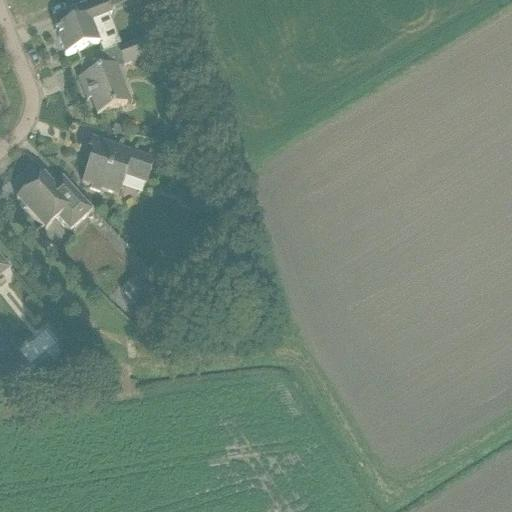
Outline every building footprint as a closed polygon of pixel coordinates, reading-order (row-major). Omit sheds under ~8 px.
[(55,31),(54,32),(55,34),(57,40),(65,59),(83,51),(105,42),(98,23),(111,18),(110,13),(127,6),(124,0),(99,0),(92,3),(73,10),(78,22),(58,30),(55,31)] [(151,8),(116,22),(125,44),(152,34),(160,31),(154,17),(151,8)] [(116,52),(122,69),(156,56),(149,39),(116,52)] [(83,96),(87,95),(96,118),(126,107),(111,68),(77,81),(83,96)] [(113,128),(112,134),(122,136),(124,130),(113,128)] [(87,167),(81,186),(89,189),(89,191),(99,195),(100,192),(117,198),(123,179),(127,168),(149,175),(153,163),(110,147),(91,141),(85,158),(82,165),(87,167)] [(91,213),(61,179),(52,187),(42,177),(27,190),(24,190),(18,196),(18,199),(15,201),(19,205),(19,208),(22,212),(25,212),(43,232),(56,221),(68,234),(91,213)] [(187,191),(181,206),(200,213),(205,197),(187,191)] [(143,270),(120,292),(133,306),(156,284),(143,270)] [(0,364),(9,359),(0,343),(0,364)]
